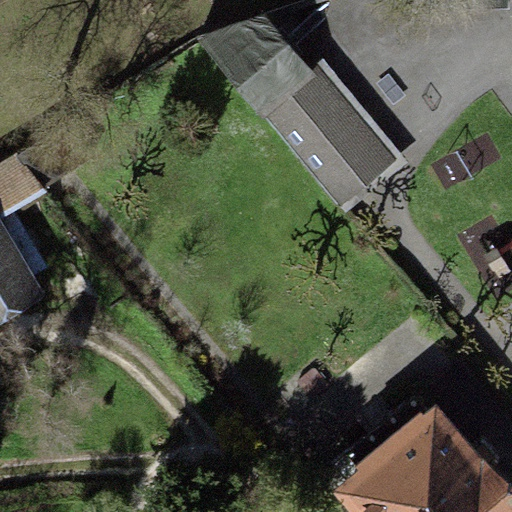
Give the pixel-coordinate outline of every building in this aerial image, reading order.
[(264,15),(193,39),(339,207),(394,158),(318,62),(310,70),(264,15)] [(60,125),(18,150),(39,186),(81,161),(60,125)] [(0,217),(44,192),(39,186),(18,150),(0,160),(0,217)] [(0,323),(47,295),(0,218),(0,323)] [(511,511),(511,499),(433,403),(326,490),(343,511),(511,511)]
